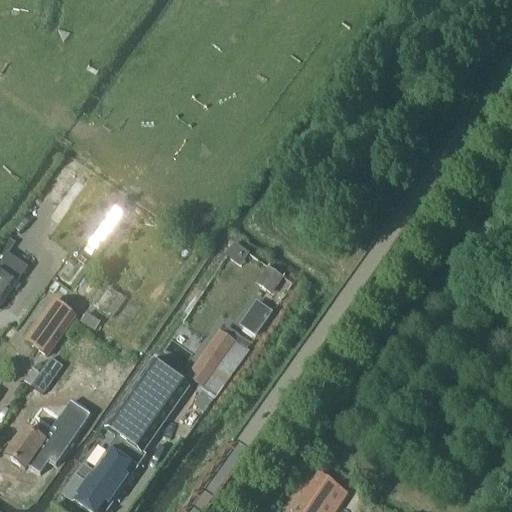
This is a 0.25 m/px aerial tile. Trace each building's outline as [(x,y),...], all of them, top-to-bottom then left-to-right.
[(7,256),(0,265),(0,309),(27,271),(7,256)] [(258,286),(270,294),(280,279),(269,271),(258,286)] [(25,345),(46,360),(74,320),(52,305),(45,316),(25,345)] [(188,381),(202,390),(234,345),(220,335),(188,381)] [(62,499),(81,511),(106,511),(145,458),(135,451),(183,382),(155,363),(106,432),(116,439),(92,475),(82,469),(62,499)] [(45,368),(18,406),(30,414),(50,385),(47,383),(53,373),(45,368)] [(5,460),(24,472),(53,430),(39,420),(36,424),(32,421),(5,460)] [(283,511),(337,511),(346,498),(310,474),(283,511)]
